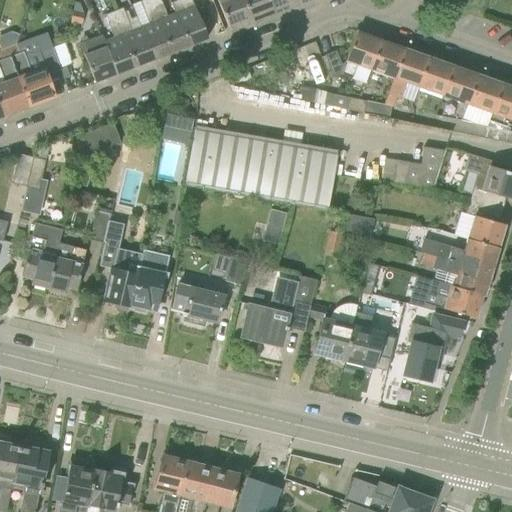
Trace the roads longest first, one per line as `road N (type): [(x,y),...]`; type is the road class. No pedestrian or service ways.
road 1 (tertiary): [(469,467),(0,355)]
road 2 (residential): [(0,137),(348,5),(398,23)]
road 3 (unclassified): [(469,467),(511,320)]
road 4 (residential): [(511,64),(398,23)]
